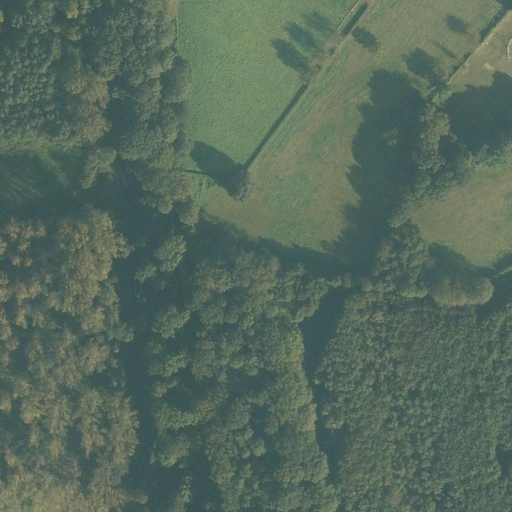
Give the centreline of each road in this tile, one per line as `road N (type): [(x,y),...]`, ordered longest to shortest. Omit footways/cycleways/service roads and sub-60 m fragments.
road 1 (track): [(106,0),(182,232),(228,511)]
road 2 (track): [(115,45),(104,93),(106,182)]
